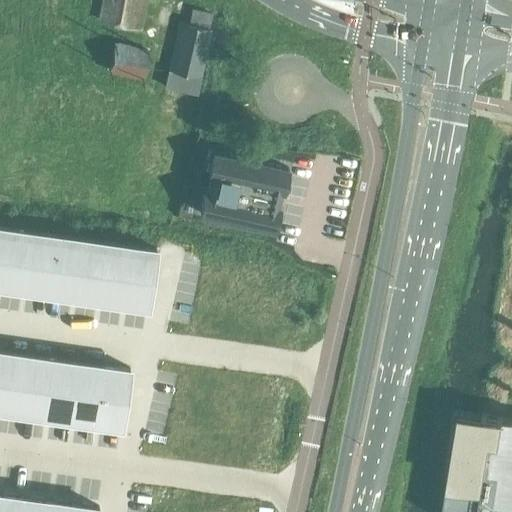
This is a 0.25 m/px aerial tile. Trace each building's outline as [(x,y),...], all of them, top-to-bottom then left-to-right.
[(47,0),(23,0),(17,40),(40,44),(47,0)] [(47,0),(40,44),(63,48),(70,4),(47,0)] [(103,0),(99,19),(120,23),(131,25),(140,27),(145,0),(103,0)] [(181,21),(166,87),(201,95),(216,28),(181,21)] [(112,42),(105,74),(141,82),(148,50),(126,45),(131,25),(120,23),(115,43),(112,42)] [(17,40),(13,64),(59,72),(63,48),(40,44),(17,40)] [(13,64),(9,89),(55,97),(59,72),(13,64)] [(2,143),(0,153),(0,191),(19,195),(28,148),(2,143)] [(28,148),(19,195),(45,200),(54,153),(28,148)] [(211,173),(207,191),(205,190),(200,211),(274,228),(278,207),(276,206),(280,189),(282,189),(287,169),(214,152),(209,173),(211,173)] [(54,153),(45,200),(71,205),(79,158),(54,153)] [(79,158),(71,205),(96,210),(105,162),(79,158)] [(105,162),(96,210),(122,214),(131,167),(105,162)] [(131,167),(122,214),(147,219),(156,172),(131,167)] [(156,172),(147,219),(174,224),(182,177),(156,172)] [(0,260),(0,285),(21,288),(30,229),(5,226),(0,260)] [(30,229),(21,288),(46,292),(55,233),(30,229)] [(80,236),(55,233),(46,292),(71,295),(80,236)] [(80,236),(71,295),(96,299),(105,240),(80,236)] [(121,302),(130,244),(105,240),(96,299),(121,302)] [(156,247),(130,244),(121,302),(147,306),(156,247)] [(0,372),(0,408),(20,412),(28,353),(3,349),(0,372)] [(53,356),(28,353),(20,412),(45,415),(53,356)] [(53,356),(45,415),(70,419),(78,360),(53,356)] [(70,419),(95,422),(103,363),(78,360),(70,419)] [(103,363),(95,422),(121,426),(129,367),(103,363)] [(455,430),(441,511),(511,511),(511,415),(482,411),(482,412),(456,431),(455,430)] [(0,511),(19,511),(22,495),(0,491),(0,511)] [(19,511),(45,511),(47,498),(22,495),(19,511)] [(47,498),(45,511),(70,511),(72,502),(47,498)] [(72,502),(70,511),(97,511),(98,505),(72,502)]
